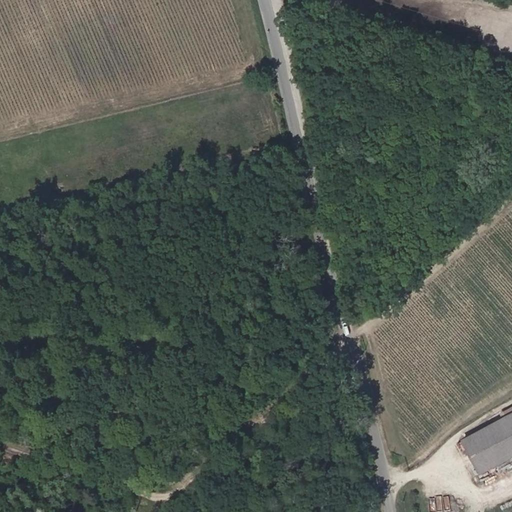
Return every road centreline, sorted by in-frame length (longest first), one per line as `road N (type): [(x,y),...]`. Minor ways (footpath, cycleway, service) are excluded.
road 1 (unclassified): [(384,511),(264,0)]
road 2 (track): [(244,0),(259,63),(248,70),(0,134)]
road 3 (unknown): [(350,346),(155,511)]
road 4 (track): [(511,198),(348,338)]
